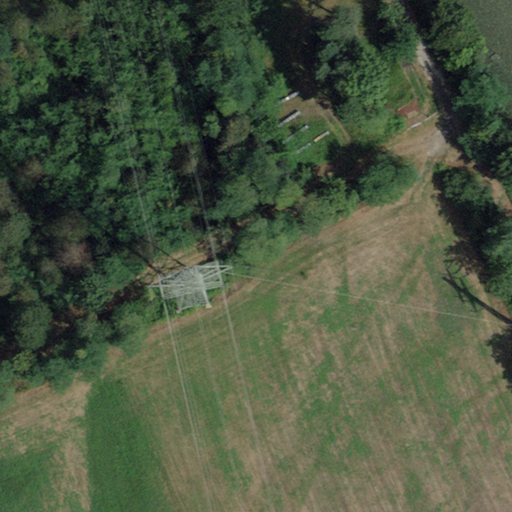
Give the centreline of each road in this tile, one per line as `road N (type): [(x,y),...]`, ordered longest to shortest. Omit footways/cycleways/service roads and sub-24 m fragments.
road 1 (track): [(470,123),(299,268),(0,415)]
road 2 (track): [(511,202),(404,0)]
